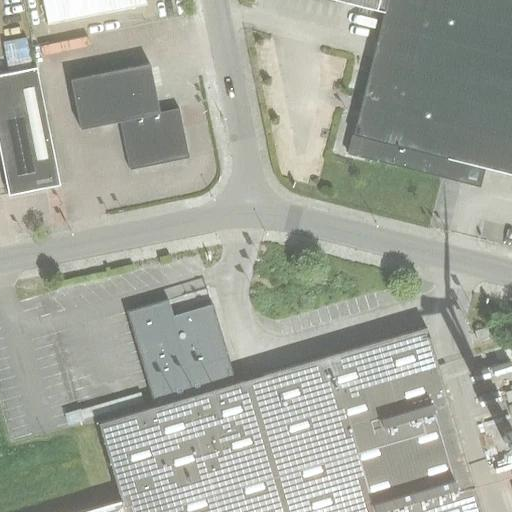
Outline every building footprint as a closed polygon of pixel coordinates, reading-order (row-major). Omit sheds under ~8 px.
[(41,0),(47,24),(146,4),(144,0),(41,0)] [(332,0),(383,12),(385,0),(332,0)] [(511,0),(385,0),(383,12),(366,79),(347,153),(460,182),(465,163),(511,175),(511,0)] [(10,55),(31,52),(29,33),(7,36),(10,55)] [(189,158),(179,108),(159,112),(149,63),(70,79),(80,129),(119,121),(129,170),(189,158)] [(0,153),(8,195),(10,194),(59,185),(36,68),(0,74),(0,153)] [(120,500),(114,502),(78,511),(479,511),(437,366),(425,327),(233,382),(210,303),(171,315),(167,300),(128,312),(158,405),(98,423),(120,500)] [(489,337),(486,328),(474,331),(477,341),(489,337)]
